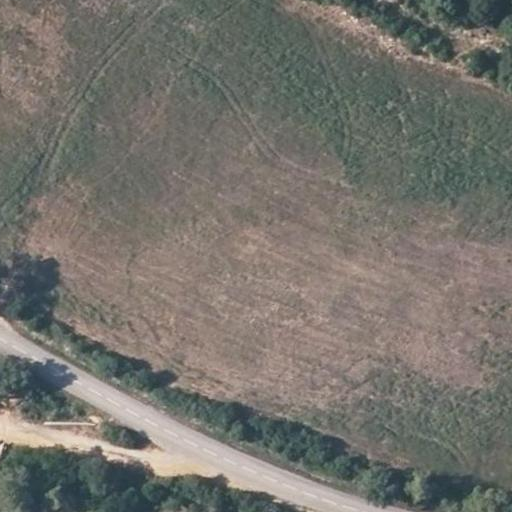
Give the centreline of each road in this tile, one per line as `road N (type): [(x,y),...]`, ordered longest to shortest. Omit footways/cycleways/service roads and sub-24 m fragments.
road 1 (tertiary): [(365,511),(226,458),(0,336)]
road 2 (track): [(226,458),(129,454),(0,424)]
